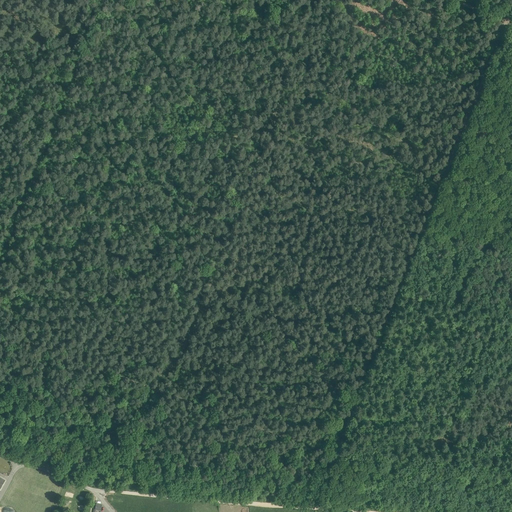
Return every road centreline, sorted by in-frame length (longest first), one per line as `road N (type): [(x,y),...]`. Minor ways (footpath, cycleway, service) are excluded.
road 1 (track): [(511,1),(327,458)]
road 2 (track): [(327,458),(0,324)]
road 3 (track): [(92,487),(380,511)]
road 4 (track): [(0,258),(102,0)]
road 5 (track): [(511,469),(327,458)]
